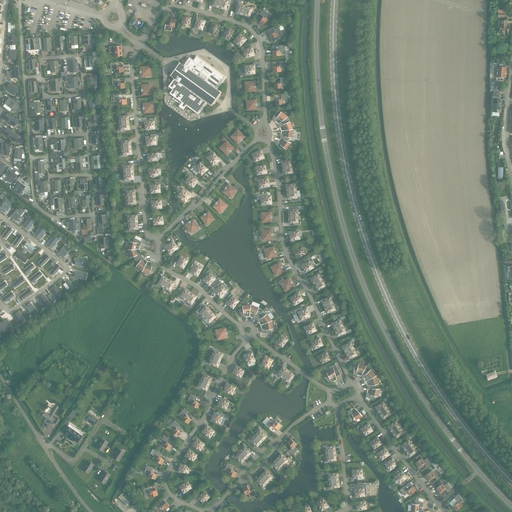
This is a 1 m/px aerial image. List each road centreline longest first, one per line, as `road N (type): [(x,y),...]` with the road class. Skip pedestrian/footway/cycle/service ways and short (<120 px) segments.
road 1 (unclassified): [(511,506),(424,400),(359,276),(322,133),(317,0)]
road 2 (secondary): [(511,481),(434,385),(373,266),(337,118),(334,0)]
road 3 (residential): [(267,139),(289,262),(350,383)]
road 4 (residential): [(140,43),(154,17),(171,7),(252,30),(261,45),(264,126)]
road 5 (residential): [(207,511),(169,494),(165,477),(246,337)]
road 6 (residential): [(147,238),(132,62),(140,43)]
road 7 (residential): [(359,394),(444,511)]
